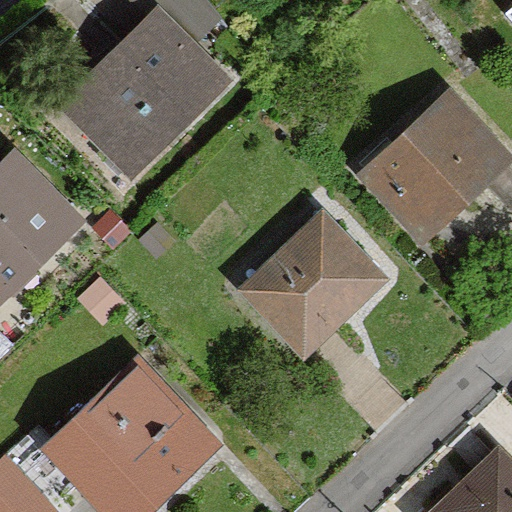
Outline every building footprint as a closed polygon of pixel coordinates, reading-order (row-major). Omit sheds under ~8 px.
[(215,13),(205,0),(141,0),(156,15),(160,11),(187,39),(215,13)] [(187,39),(160,11),(156,15),(69,99),(131,163),(222,75),(187,39)] [(508,156),(450,94),(369,170),(418,223),(475,169),(484,178),(496,167),(508,156)] [(0,291),(72,218),(10,158),(0,168),(0,291)] [(380,281),(321,221),(250,290),(310,350),(322,338),(380,281)] [(102,280),(90,292),(109,312),(121,300),(102,280)] [(128,511),(205,438),(137,368),(60,443),(127,511),(128,511)] [(453,511),(511,511),(511,469),(497,453),(487,463),(445,502),(453,511)] [(56,511),(58,510),(12,458),(0,469),(0,511),(56,511)]
